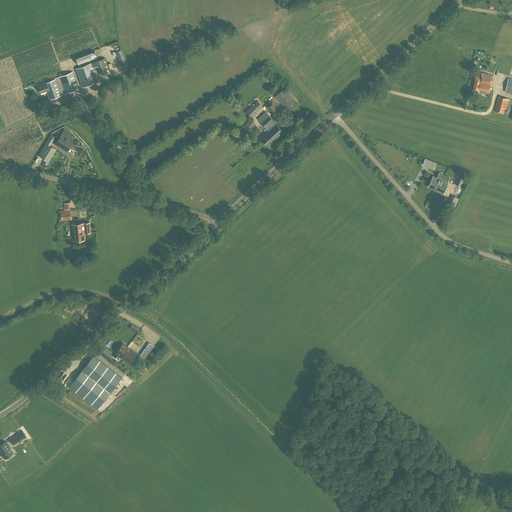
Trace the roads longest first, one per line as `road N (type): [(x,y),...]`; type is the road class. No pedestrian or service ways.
road 1 (unclassified): [(0,415),(217,220)]
road 2 (unclassified): [(511,263),(445,238),(334,116)]
road 3 (unclassified): [(217,220),(0,167)]
road 4 (unclassified): [(334,116),(465,0)]
road 5 (unclassified): [(217,220),(334,116)]
road 6 (track): [(0,316),(65,289),(129,302)]
road 7 (unknown): [(373,81),(493,119)]
road 8 (unknown): [(89,89),(141,199)]
